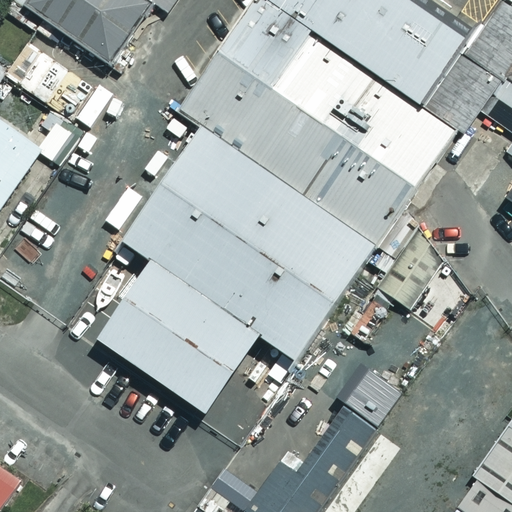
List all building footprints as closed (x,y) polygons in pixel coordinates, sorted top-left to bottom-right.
[(39,0),(118,55),(156,1),(155,0),(39,0)] [(150,271),(98,346),(205,420),(260,340),(296,365),(460,126),(424,102),(465,44),(401,0),(248,0),(169,115),(196,134),(117,249),(150,271)] [(511,0),(495,0),(465,44),(424,102),(460,126),(476,104),(506,125),(458,193),(483,210),(511,167),(511,0)] [(50,108),(39,127),(53,135),(64,117),(88,131),(108,97),(24,46),(4,80),(50,108)] [(0,115),(0,202),(40,143),(0,115)] [(511,180),(501,195),(511,202),(511,180)] [(364,286),(396,310),(438,253),(406,229),(364,286)] [(371,433),(340,411),(310,452),(295,441),(244,511),(327,511),(359,469),(350,462),(371,433)] [(511,511),(511,411),(453,492),(463,500),(456,509),(460,511),(511,511)] [(0,461),(0,508),(22,476),(0,461)]
